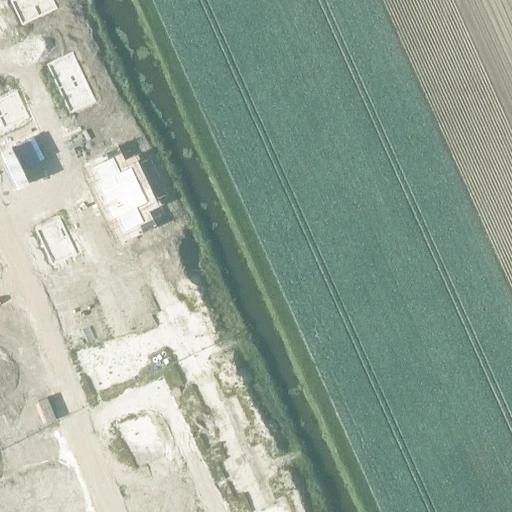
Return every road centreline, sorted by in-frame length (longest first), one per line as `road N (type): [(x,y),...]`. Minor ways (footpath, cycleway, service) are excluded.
road 1 (residential): [(0,62),(12,57),(70,187),(0,223)]
road 2 (residential): [(216,511),(160,388),(74,424)]
road 3 (residential): [(22,286),(74,424)]
